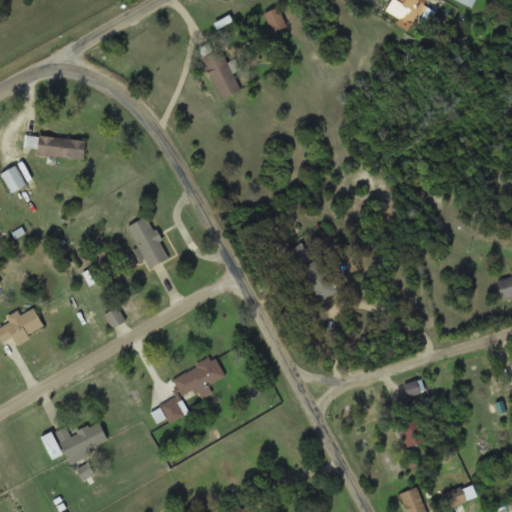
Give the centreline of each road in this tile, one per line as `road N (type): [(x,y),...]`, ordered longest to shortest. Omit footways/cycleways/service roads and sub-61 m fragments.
road 1 (residential): [(0,98),(72,62),(168,139),(365,511)]
road 2 (residential): [(0,413),(245,283)]
road 3 (residential): [(511,329),(360,384),(295,378)]
